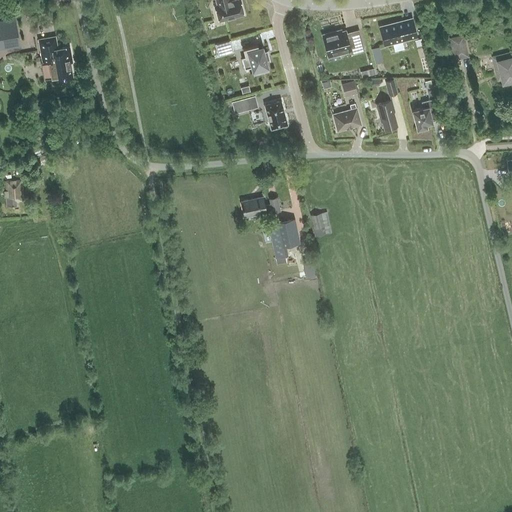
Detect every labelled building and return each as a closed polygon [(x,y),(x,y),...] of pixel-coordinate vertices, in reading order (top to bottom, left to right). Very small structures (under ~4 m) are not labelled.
[(239,0),(235,0),(231,1),(230,0),(215,0),(217,5),(215,6),(219,19),(224,18),(225,20),(244,15),(239,0)] [(0,46),(19,43),(15,19),(0,21),(0,46)] [(381,28),(385,43),(415,36),(412,24),(405,26),(404,22),(381,28)] [(364,51),(363,48),(359,30),(346,33),(342,34),(341,30),(322,35),(328,56),(340,52),(340,54),(350,52),(351,55),(364,51)] [(469,57),(464,35),(449,38),(454,60),(469,57)] [(38,39),(42,63),(41,64),(44,78),(52,76),(52,79),(73,75),(70,62),(72,62),(69,46),(55,49),(53,36),(38,39)] [(230,40),(215,44),(218,56),(233,51),(230,40)] [(397,44),(399,50),(409,46),(407,40),(397,44)] [(267,51),(265,51),(263,45),(258,46),(257,44),(243,48),(245,56),(241,57),(244,69),(252,67),(253,73),(268,69),(266,61),(269,60),(269,61),(270,60),(267,50),(267,51)] [(371,49),(373,56),(381,54),(379,47),(371,49)] [(511,55),(511,53),(493,57),(497,73),(502,71),(505,82),(511,80),(511,55)] [(385,81),(389,95),(397,93),(393,79),(385,81)] [(354,80),(342,83),(345,96),(357,93),(354,80)] [(234,113),(249,109),(246,98),(231,101),(234,113)] [(413,110),(418,129),(427,126),(426,124),(432,122),(430,112),(437,110),(434,99),(422,102),(423,108),(413,110)] [(271,129),(288,125),(281,100),(264,105),(271,129)] [(376,105),(381,122),(382,122),(384,129),(397,126),(393,111),(395,111),(392,100),(376,105)] [(333,114),(338,130),(347,128),(352,127),(352,126),(361,124),(355,103),(349,104),(351,109),(333,114)] [(16,201),(23,200),(22,180),(6,181),(7,197),(8,197),(8,206),(16,205),(16,201)] [(263,196),(240,201),(243,217),(266,213),(266,212),(271,210),(272,213),(280,211),(277,197),(269,199),(270,204),(265,205),(263,196)] [(326,234),(321,213),(310,215),(315,236),(326,234)] [(286,260),(285,256),(288,255),(286,246),(300,243),(295,218),(268,224),(276,258),(277,262),(286,260)] [(313,263),(304,265),(305,273),(314,272),(313,263)]
